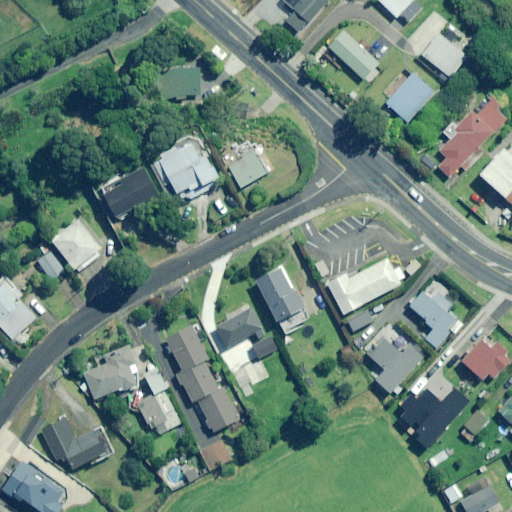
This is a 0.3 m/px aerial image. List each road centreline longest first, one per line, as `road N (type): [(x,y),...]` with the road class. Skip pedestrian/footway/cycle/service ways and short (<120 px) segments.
road 1 (residential): [(0,413),(33,367),(102,307),(309,198),(360,152)]
road 2 (secondary): [(360,152),(188,0)]
road 3 (secondary): [(511,275),(451,238),(360,152)]
